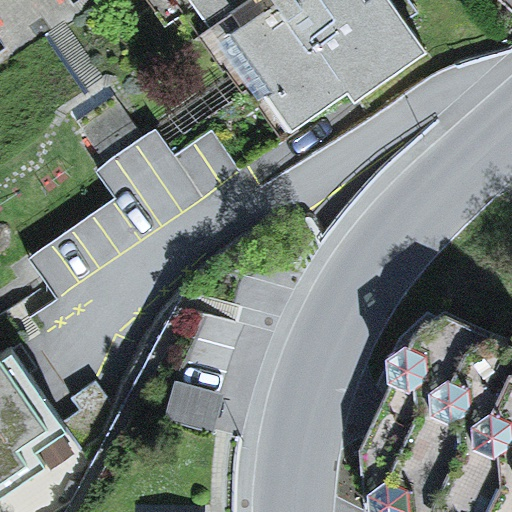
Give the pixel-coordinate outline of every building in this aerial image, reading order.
[(43,24),(33,0),(0,0),(0,27),(5,40),(43,24)] [(189,0),(284,138),(414,50),(380,0),(189,0)] [(57,283),(246,170),(217,122),(176,146),(161,122),(99,159),(119,193),(34,244),(57,283)] [(511,511),(511,345),(438,314),(365,486),(428,511),(511,511)] [(0,458),(48,426),(0,356),(0,458)] [(181,377),(171,405),(213,420),(222,391),(181,377)]
